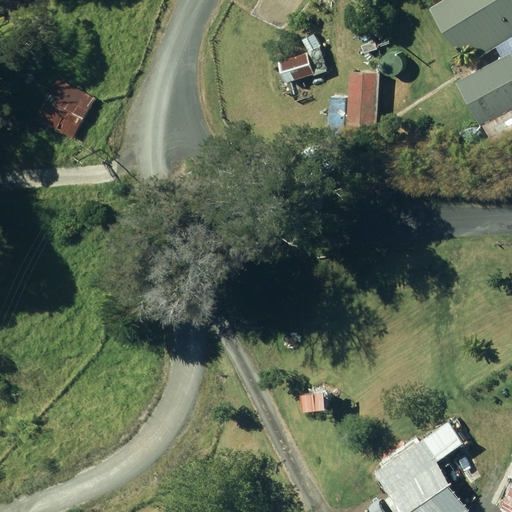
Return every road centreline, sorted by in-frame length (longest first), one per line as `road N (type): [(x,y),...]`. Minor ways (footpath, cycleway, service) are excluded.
road 1 (residential): [(34,511),(116,479),(164,438),(189,379),(188,288),(158,174),(156,129),(179,118)]
road 2 (residential): [(511,219),(337,224),(269,203),(216,165),(179,118)]
road 3 (residential): [(179,118),(176,73),(196,0)]
